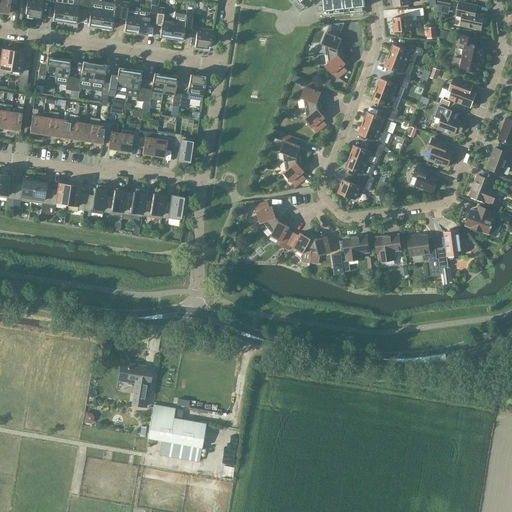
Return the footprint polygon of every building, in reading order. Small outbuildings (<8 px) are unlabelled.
[(16,0),(0,0),(0,12),(8,14),(10,2),(16,3),(16,0)] [(42,2),(49,3),(49,0),(41,0),(42,0),(41,0),(26,0),(25,14),(28,14),(27,17),(40,19),(42,2)] [(52,21),(64,23),(67,0),(49,0),(49,3),(55,4),(52,21)] [(78,7),(84,8),(85,0),(67,0),(64,23),(75,24),(78,7)] [(92,0),(85,0),(84,8),(90,9),(88,26),(99,28),(103,2),(92,1),(92,0)] [(118,22),(120,14),(122,1),(115,0),(114,4),(103,2),(99,28),(111,30),(112,21),(118,22)] [(321,0),(323,12),(365,7),(364,0),(321,0)] [(135,34),(139,8),(128,6),(128,2),(122,1),(120,14),(126,15),(123,32),(135,34)] [(456,16),(462,17),(460,26),(480,30),(482,23),(484,23),(485,18),(483,17),(484,15),(475,13),(477,6),(459,2),(456,16)] [(149,18),(155,19),(157,7),(150,6),(150,10),(139,8),(135,34),(147,35),(149,18)] [(159,37),(170,39),(174,20),(167,19),(167,18),(166,16),(165,14),(163,14),(164,8),(157,7),(155,19),(154,27),(160,28),(159,37)] [(412,21),(416,19),(416,16),(423,15),(423,8),(408,10),(408,16),(392,18),(394,32),(413,30),(412,21)] [(175,12),(174,20),(170,39),(182,41),(184,31),(190,32),(191,25),(193,12),(186,11),(185,14),(175,12)] [(200,13),(193,12),(191,25),(198,26),(200,13)] [(340,49),(343,43),(340,42),(341,39),(338,38),(341,32),(328,27),(326,33),(321,44),(324,45),(325,54),(340,52),(340,51),(340,49)] [(435,27),(426,28),(427,39),(436,38),(435,27)] [(206,49),(207,46),(210,46),(212,30),(197,28),(194,47),(206,49)] [(449,31),(440,29),(438,37),(447,39),(449,31)] [(475,73),(475,71),(479,72),(484,47),(474,45),(476,38),(462,35),(460,43),(465,44),(460,68),(468,69),(467,72),(475,73)] [(392,45),(388,56),(413,65),(417,55),(419,56),(422,49),(410,45),(408,50),(392,45)] [(0,72),(9,74),(13,51),(11,51),(11,48),(4,47),(3,49),(1,49),(0,57),(0,72)] [(14,51),(13,51),(9,74),(10,74),(20,75),(27,76),(29,63),(23,62),(24,53),(22,52),(22,50),(15,49),(14,51)] [(347,71),(343,66),(345,64),(343,61),(345,59),(341,55),(341,54),(340,53),(340,52),(325,54),(326,63),(325,65),(332,74),(333,74),(336,79),(347,71)] [(55,77),(58,58),(47,56),(44,73),(38,72),(36,85),(43,86),(44,80),(47,80),(49,76),(55,77)] [(413,65),(388,56),(384,67),(399,72),(397,78),(409,83),(411,76),(409,75),(413,65)] [(65,89),(71,90),(73,78),(67,77),(70,60),(58,58),(55,77),(54,84),(65,85),(65,89)] [(80,79),(73,78),(71,90),(78,91),(79,88),(90,90),(91,82),(94,64),(82,62),(80,79)] [(100,95),(107,96),(109,83),(103,82),(105,65),(94,64),(91,82),(90,90),(101,91),(100,95)] [(127,88),(129,69),(118,67),(115,84),(109,83),(107,96),(114,97),(116,86),(127,88)] [(143,101),(145,89),(138,88),(141,71),(129,69),(127,88),(125,96),(136,97),(136,100),(143,101)] [(161,101),(162,93),(165,75),(153,73),(151,90),(145,89),(143,101),(149,103),(150,99),(161,101)] [(186,95),(180,94),(178,107),(185,108),(186,99),(201,101),(205,80),(202,79),(202,76),(190,74),(186,95)] [(177,76),(165,75),(162,93),(173,95),(171,106),(178,107),(180,94),(174,93),(177,76)] [(331,80),(323,77),(320,84),(328,88),(331,80)] [(470,91),(472,84),(453,77),(449,90),(451,91),(448,99),(470,107),(475,93),(470,91)] [(406,89),(409,83),(397,78),(395,84),(379,78),(375,89),(393,96),(397,86),(406,89)] [(320,104),(322,97),(319,96),(320,93),(318,92),(320,86),(303,79),(301,86),(305,87),(301,98),(303,99),(304,108),(320,106),(320,104)] [(393,96),(375,89),(371,100),(386,106),(384,112),(396,116),(398,110),(396,109),(400,99),(393,96)] [(428,99),(421,97),(419,102),(426,105),(428,99)] [(8,131),(11,112),(5,111),(6,104),(1,104),(0,112),(0,127),(8,129),(7,131),(8,131)] [(195,113),(204,112),(203,105),(195,106),(195,113)] [(16,113),(11,112),(8,131),(15,132),(15,130),(19,131),(22,107),(17,106),(16,113)] [(326,125),(324,118),(322,115),(325,113),(321,108),(320,107),(320,106),(304,108),(306,117),(304,119),(312,128),(316,133),(326,125)] [(438,106),(434,117),(440,120),(437,129),(454,135),(456,130),(461,132),(464,123),(455,120),(458,113),(438,106)] [(39,134),(43,113),(37,112),(37,109),(32,108),(29,132),(39,134)] [(50,135),(53,112),(49,111),(47,117),(42,117),(43,113),(39,134),(50,135)] [(60,139),(63,120),(57,119),(58,112),(53,112),(50,135),(60,137),(59,139),(60,139)] [(394,120),(396,116),(384,112),(382,118),(367,112),(362,123),(386,132),(387,132),(391,122),(393,123),(394,120)] [(70,138),(74,115),(69,114),(68,121),(63,120),(60,139),(67,140),(67,138),(70,138)] [(81,140),(83,123),(78,122),(79,116),(74,115),(70,138),(81,140)] [(91,142),(95,118),(90,117),(88,124),(83,123),(81,140),(91,142)] [(106,136),(108,123),(99,122),(99,119),(95,118),(91,142),(94,142),(94,145),(101,146),(103,135),(106,136)] [(511,120),(506,118),(498,138),(511,143),(511,120)] [(118,153),(121,133),(116,132),(117,125),(108,123),(106,136),(109,136),(107,148),(118,150),(117,153),(118,153)] [(382,142),(386,132),(362,123),(358,134),(373,140),(371,145),(383,150),(384,147),(385,144),(382,142)] [(131,140),(137,141),(139,132),(138,132),(121,130),(121,133),(118,153),(127,154),(127,152),(129,152),(131,140)] [(138,132),(139,132),(137,141),(143,142),(141,154),(153,156),(156,135),(156,133),(139,131),(138,132)] [(172,146),(174,134),(174,133),(173,138),(156,135),(153,156),(164,157),(166,145),(172,146)] [(282,153),(276,154),(278,163),(284,162),(299,160),(299,158),(299,156),(301,151),(298,150),(300,147),(297,145),(299,140),(282,133),(280,140),(284,141),(280,152),(282,153)] [(181,135),(174,134),(172,146),(179,147),(177,159),(179,160),(178,162),(186,163),(187,161),(189,161),(190,156),(193,157),(194,147),(191,147),(192,138),(181,136),(181,135)] [(433,148),(428,160),(447,167),(453,152),(446,149),(448,144),(432,138),(429,147),(433,148)] [(380,157),(383,150),(371,145),(369,151),(354,145),(349,156),(367,163),(371,153),(380,157)] [(486,168),(502,174),(508,159),(511,160),(511,148),(509,154),(494,148),(486,168)] [(367,163),(349,156),(345,167),(362,174),(360,180),(372,184),(374,178),(371,177),(375,166),(367,163)] [(285,171),(283,173),(291,182),(295,187),(305,179),(301,174),(304,172),(301,169),(304,167),(300,163),(299,161),(299,160),(284,162),(285,171)] [(412,176),(409,184),(414,186),(433,193),(433,191),(436,191),(438,187),(437,186),(436,185),(438,180),(426,175),(428,169),(417,165),(412,176)] [(0,197),(13,199),(15,186),(9,185),(10,176),(0,174),(0,197)] [(469,196),(484,202),(484,201),(492,204),(497,192),(489,189),(492,181),(477,175),(469,196)] [(31,202),(34,179),(32,179),(33,177),(25,176),(25,178),(23,178),(21,187),(15,186),(13,199),(31,202)] [(45,181),(44,181),(44,177),(36,176),(36,180),(34,179),(31,202),(48,205),(50,191),(51,189),(44,188),(45,181)] [(369,191),(372,184),(360,180),(358,185),(342,180),(337,193),(355,200),(358,192),(363,192),(364,189),(369,191)] [(66,204),(69,185),(67,185),(68,182),(60,181),(60,183),(58,183),(56,192),(50,191),(48,205),(54,206),(55,202),(66,204)] [(80,187),(69,185),(66,204),(77,206),(77,209),(83,210),(86,197),(79,196),(80,187)] [(102,215),(102,212),(103,210),(106,190),(94,188),(93,195),(86,194),(86,197),(83,210),(90,212),(90,213),(102,215)] [(125,215),(128,201),(124,200),(125,192),(123,192),(124,190),(116,188),(115,191),(113,190),(112,197),(109,197),(106,213),(122,215),(122,214),(125,215)] [(145,217),(147,203),(143,202),(145,194),(133,192),(131,201),(128,201),(125,215),(141,217),(141,216),(145,217)] [(164,218),(166,204),(163,204),(164,196),(152,194),(151,203),(147,203),(145,217),(161,219),(161,218),(164,218)] [(169,205),(166,204),(164,218),(179,221),(181,212),(184,212),(185,203),(182,203),(183,197),(171,196),(169,205)] [(267,228),(279,218),(278,216),(278,215),(276,209),(273,210),(272,207),(269,208),(267,202),(254,206),(256,212),(260,223),(262,223),(267,228)] [(243,206),(238,217),(244,219),(248,208),(243,206)] [(482,232),(488,234),(490,227),(491,227),(492,225),(491,225),(494,218),(491,217),(493,212),(478,206),(476,211),(471,210),(470,214),(468,213),(465,220),(467,221),(465,225),(471,227),(470,229),(481,234),(482,232)] [(510,217),(500,213),(497,222),(507,226),(510,217)] [(287,244),(293,233),(287,230),(289,227),(286,225),(287,223),(282,220),(280,219),(279,218),(267,228),(271,233),(270,236),(280,241),(278,245),(284,248),(287,244)] [(462,254),(459,232),(459,230),(443,232),(446,257),(462,254)] [(304,251),(311,252),(313,236),(312,236),(310,235),(304,232),(303,235),(300,233),(298,236),(293,233),(287,244),(284,248),(288,251),(290,246),(303,253),(304,251)] [(314,236),(313,236),(311,252),(310,263),(317,264),(318,256),(330,253),(330,252),(336,251),(333,238),(327,240),(326,237),(323,237),(322,235),(315,236),(314,236)] [(401,251),(399,237),(399,235),(375,238),(377,254),(378,254),(379,262),(395,259),(394,251),(401,251)] [(434,243),(428,244),(427,235),(417,237),(417,235),(407,236),(409,256),(422,254),(423,261),(436,259),(434,243)] [(369,252),(367,238),(367,236),(343,239),(345,255),(346,255),(346,261),(359,259),(359,253),(369,252)] [(481,238),(475,243),(480,250),(487,245),(481,238)] [(481,252),(477,247),(472,251),(476,256),(481,252)] [(340,254),(332,256),(334,275),(343,274),(342,266),(341,256),(340,254)] [(375,267),(374,257),(367,258),(368,268),(375,267)] [(407,275),(406,266),(399,267),(401,276),(407,275)] [(448,268),(440,269),(441,276),(442,286),(452,285),(450,268),(448,268)] [(120,363),(118,380),(135,383),(134,390),(132,405),(145,407),(149,383),(151,371),(145,370),(145,367),(133,365),(129,364),(120,363)] [(152,404),(151,414),(147,438),(201,447),(205,423),(173,418),(175,408),(152,404)] [(89,416),(97,417),(98,406),(90,405),(89,416)]
